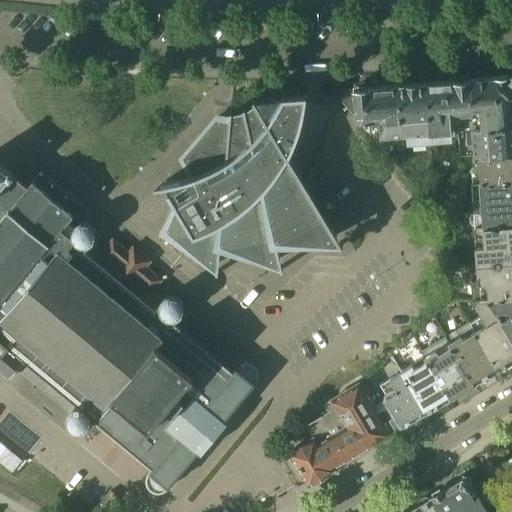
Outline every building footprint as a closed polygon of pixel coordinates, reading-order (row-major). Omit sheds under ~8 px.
[(483,128),(511,124),(511,77),(509,75),(493,76),(493,78),(470,80),(473,112),(482,112),(483,128)] [(470,78),(426,83),(431,132),(452,130),(451,114),(473,112),(470,80),(470,78)] [(431,132),(426,83),(426,82),(398,84),(398,85),(402,134),(431,132)] [(354,90),(335,92),(357,118),(358,117),(374,137),(402,134),(398,85),(371,87),(371,86),(354,88),(354,90)] [(336,233),(305,182),(305,181),(289,154),(293,146),(296,140),(298,133),(300,127),(302,121),(304,114),(305,108),(306,101),(307,94),(268,97),(268,98),(258,103),(255,98),(253,99),(256,105),(248,110),(246,111),(245,107),(243,108),(244,114),(236,117),(231,116),(232,113),(230,112),(229,119),(223,119),(217,116),(205,145),(194,144),(191,176),(183,179),(176,180),(169,182),(162,183),(163,185),(166,185),(168,192),(167,192),(176,207),(166,230),(201,260),(207,253),(218,254),(217,261),(219,261),(220,249),(221,244),(262,261),(266,253),(276,250),(277,255),(278,257),(280,256),(277,244),(276,239),(321,243),(322,234),(331,228),(335,234),(336,233)] [(476,156),(511,153),(511,124),(483,128),(474,128),(476,156)] [(474,185),(511,181),(511,153),(476,156),(477,169),(473,169),(474,185)] [(103,251),(93,243),(94,241),(95,239),(96,238),(97,236),(97,234),(97,232),(96,230),(95,228),(94,226),(93,225),(92,224),(90,223),(88,222),(86,221),(84,221),(82,221),(81,222),(79,222),(77,223),(75,224),(74,226),(67,220),(73,213),(33,179),(27,186),(0,163),(0,370),(9,378),(17,368),(69,411),(68,413),(67,415),(67,416),(66,418),(67,420),(67,422),(67,424),(68,426),(69,427),(71,429),(72,430),(74,430),(76,431),(78,431),(83,430),(87,427),(101,411),(124,430),(154,455),(175,429),(190,442),(215,413),(199,400),(221,375),(169,330),(182,312),(183,311),(184,309),(184,307),(184,305),(184,303),(183,301),(183,300),(181,298),(180,296),(179,295),(177,294),(175,293),(173,293),(171,293),(170,293),(168,293),(166,294),(164,295),(163,296),(161,298),(160,299),(152,292),(162,280),(146,266),(151,261),(134,247),(129,253),(113,239),(103,251)] [(475,225),(511,222),(511,181),(474,185),(476,212),(472,212),(472,225),(475,225)] [(511,222),(475,225),(479,261),(511,258),(511,222)] [(511,258),(479,261),(480,271),(473,272),(475,298),(492,296),(511,295),(511,258)] [(511,295),(492,296),(500,308),(511,307),(511,312),(505,317),(511,328),(511,295)] [(474,321),(502,366),(511,360),(511,328),(505,317),(500,308),(492,296),(475,298),(486,315),(474,321)] [(451,336),(478,381),(502,366),(474,321),(451,336)] [(427,350),(454,395),(478,381),(451,336),(427,350)] [(407,372),(430,409),(454,395),(427,350),(403,365),(407,372)] [(378,404),(394,431),(430,409),(407,372),(381,388),(388,398),(378,404)] [(301,442),(293,451),(296,457),(293,459),(306,479),(309,477),(312,483),(326,478),(336,468),(335,466),(394,431),(378,404),(363,381),(331,399),(335,404),(328,409),(329,411),(307,424),(312,432),(311,433),(314,437),(301,442)] [(0,455),(0,462),(12,472),(22,461),(6,448),(0,455)] [(485,480),(474,486),(471,480),(471,479),(461,476),(461,478),(430,496),(440,511),(489,511),(487,507),(497,501),(485,480)] [(112,489),(102,501),(110,508),(119,496),(112,489)] [(440,511),(430,496),(403,511),(440,511)]
